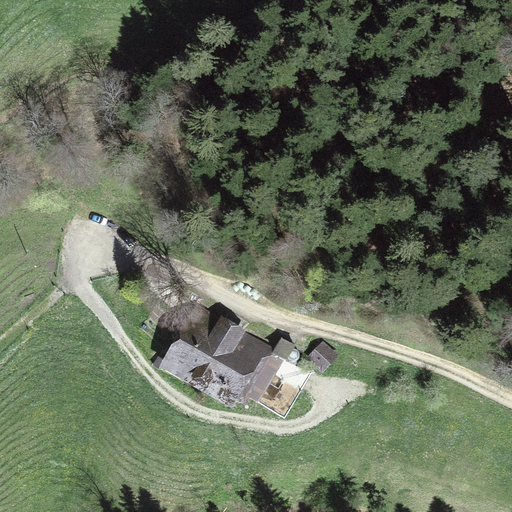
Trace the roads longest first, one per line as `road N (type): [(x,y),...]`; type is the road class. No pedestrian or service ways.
road 1 (track): [(511,411),(336,334),(234,300)]
road 2 (track): [(0,207),(49,199),(83,204),(234,300)]
